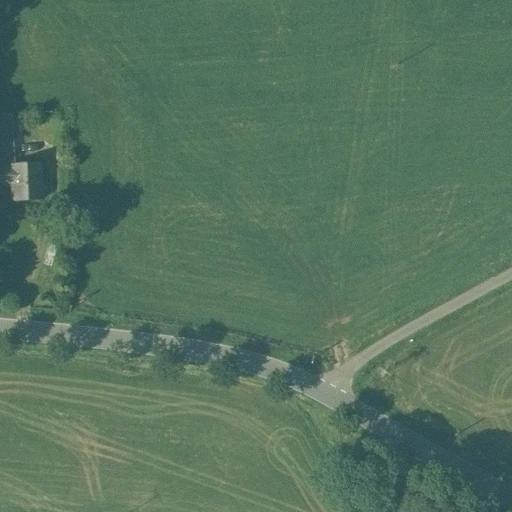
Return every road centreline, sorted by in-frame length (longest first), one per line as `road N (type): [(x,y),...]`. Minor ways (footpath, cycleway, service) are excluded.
road 1 (tertiary): [(333,398),(204,348),(0,328)]
road 2 (unclassified): [(511,280),(333,398)]
road 3 (tertiary): [(511,496),(333,398)]
